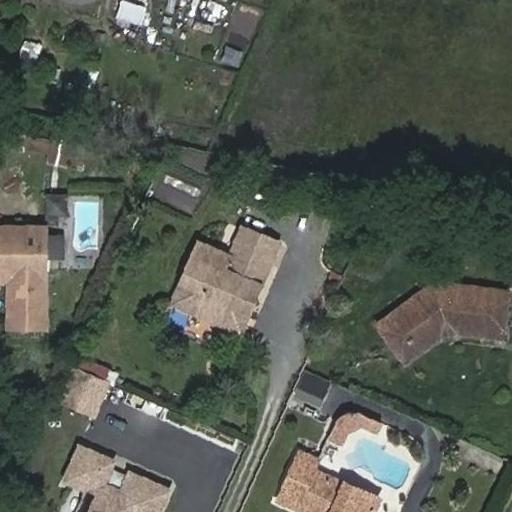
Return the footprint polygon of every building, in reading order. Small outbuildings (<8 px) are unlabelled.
[(143,23),(149,4),(136,0),(121,0),(117,15),(143,23)] [(235,0),(217,61),(243,69),(264,0),(235,0)] [(229,301),(244,307),(245,306),(274,238),(236,222),(223,252),(218,266),(186,252),(167,297),(220,320),(229,301)] [(33,234),(0,235),(0,284),(0,285),(1,334),(36,334),(33,234)] [(218,266),(223,252),(192,238),(186,252),(218,266)] [(435,296),(436,277),(423,275),(412,284),(427,301),(434,299),(435,296)] [(495,283),(436,277),(435,296),(434,299),(427,301),(412,284),(379,311),(407,346),(429,329),(432,327),(434,320),(442,318),(447,322),(492,326),(495,283)] [(236,327),(244,307),(229,301),(220,320),(236,327)] [(397,355),(407,346),(379,311),(367,321),(397,355)] [(72,364),(57,400),(97,417),(112,381),(72,364)] [(296,398),(322,406),(330,378),(304,371),(296,398)] [(337,421),(328,440),(343,447),(349,433),(362,429),(378,435),(383,424),(358,413),(348,413),(342,416),(337,421)] [(162,511),(171,491),(132,474),(124,493),(121,501),(110,496),(113,488),(106,485),(115,462),(82,448),(68,481),(91,491),(87,500),(91,502),(87,511),(162,511)] [(366,511),(373,498),(309,472),(313,462),(293,453),(275,499),(305,511),(366,511)] [(121,501),(124,493),(113,488),(110,496),(121,501)]
